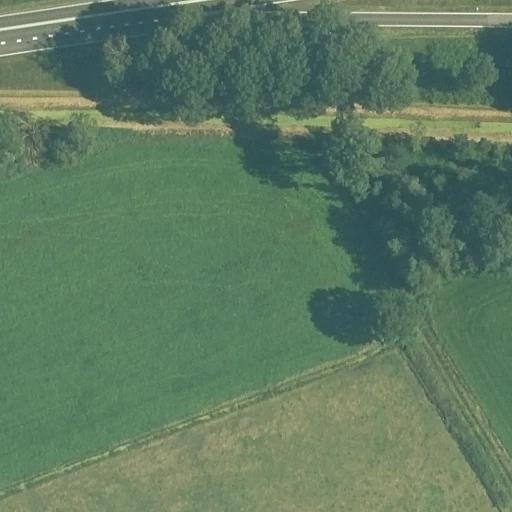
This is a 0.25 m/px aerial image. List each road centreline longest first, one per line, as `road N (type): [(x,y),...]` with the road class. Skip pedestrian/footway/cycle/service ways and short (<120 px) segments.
road 1 (trunk): [(118,16),(511,24)]
road 2 (track): [(511,501),(414,343)]
